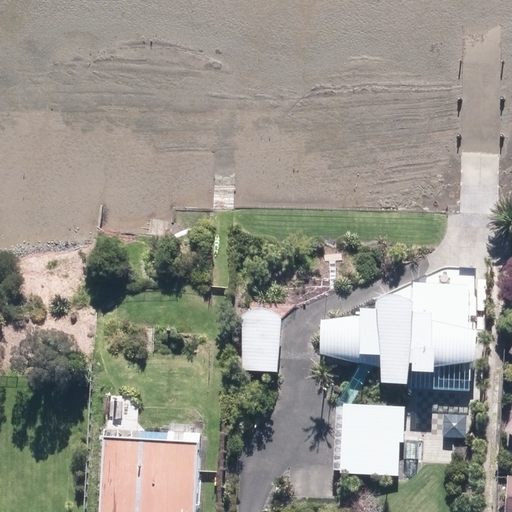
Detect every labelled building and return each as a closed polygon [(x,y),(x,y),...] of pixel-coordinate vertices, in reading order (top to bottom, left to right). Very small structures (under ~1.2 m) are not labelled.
[(482,287),(428,283),(427,298),(400,297),(400,309),(377,308),(377,315),(327,320),(327,352),(396,367),(394,383),(419,385),(421,370),(448,372),(448,366),(483,360),(486,331),(479,330),(482,287)] [(271,306),(249,316),(248,369),(282,371),(290,317),(271,306)] [(409,408),(354,405),(350,472),(401,474),(403,441),(407,442),(409,408)] [(201,511),(205,443),(111,437),(106,511),(201,511)] [(24,464),(0,462),(0,511),(62,511),(64,463),(41,462),(42,451),(25,450),(24,464)]
